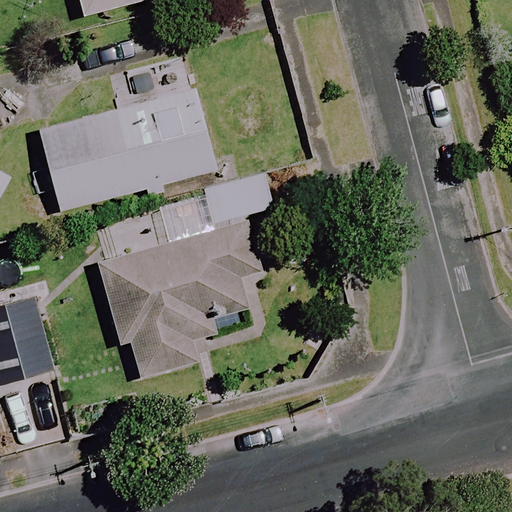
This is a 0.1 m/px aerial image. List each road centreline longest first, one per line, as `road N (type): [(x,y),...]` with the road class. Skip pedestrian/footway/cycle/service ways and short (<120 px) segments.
road 1 (residential): [(489,425),(374,0)]
road 2 (residential): [(489,425),(162,511)]
